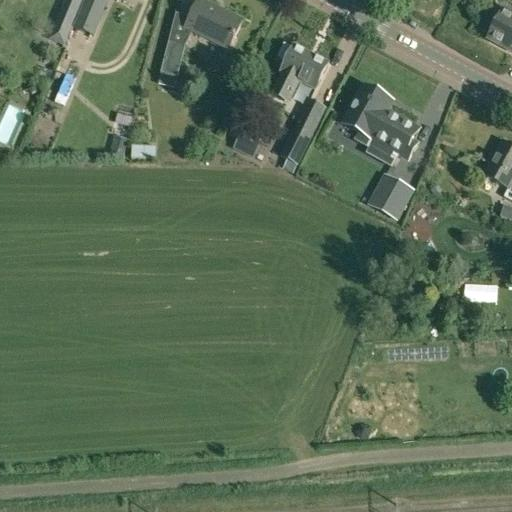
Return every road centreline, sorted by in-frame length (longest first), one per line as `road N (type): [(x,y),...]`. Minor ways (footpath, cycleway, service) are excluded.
road 1 (unclassified): [(0,494),(511,449)]
road 2 (tertiary): [(511,97),(332,0)]
